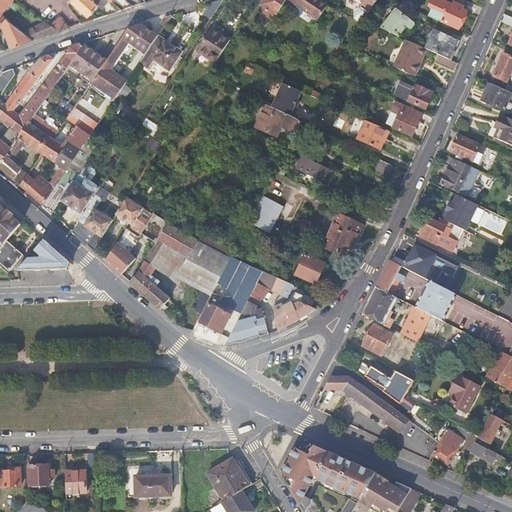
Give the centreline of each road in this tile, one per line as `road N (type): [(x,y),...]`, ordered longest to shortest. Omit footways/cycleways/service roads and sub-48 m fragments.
road 1 (unclassified): [(346,311),(397,223),(497,0)]
road 2 (residential): [(0,441),(246,433)]
road 3 (secondary): [(290,417),(500,511)]
road 4 (track): [(0,367),(199,360)]
road 5 (residential): [(183,0),(0,62)]
road 6 (unclassified): [(346,311),(249,354),(199,360)]
road 7 (secondary): [(0,185),(114,285)]
road 8 (unclassified): [(290,417),(346,311)]
